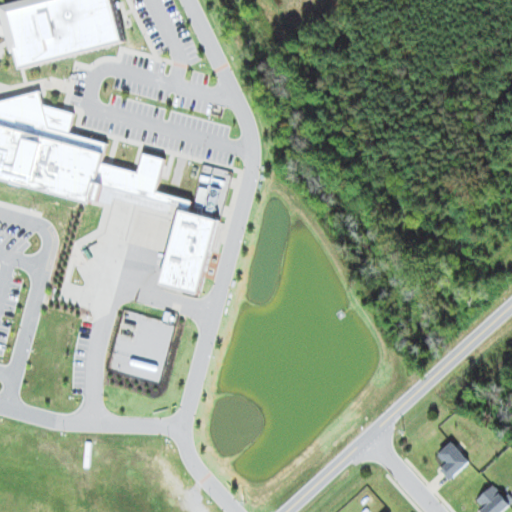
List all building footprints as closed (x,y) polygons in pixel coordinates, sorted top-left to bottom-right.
[(50,0),(11,11),(29,73),(135,43),(123,0),(50,0)] [(0,103),(42,92),(50,104),(81,111),(76,133),(122,143),(118,159),(130,162),(134,142),(174,151),(166,187),(193,202),(190,214),(223,223),(205,294),(165,284),(185,208),(142,197),(113,190),(108,207),(0,177),(0,103)] [(222,216),(229,184),(219,181),(221,170),(203,166),(194,206),(208,209),(207,212),(222,216)] [(110,363),(127,311),(175,325),(159,378),(110,363)] [(437,469),(450,481),(470,461),(452,441),(437,455),(444,462),(437,469)] [(511,502),(494,483),(477,500),(483,506),(478,511),(479,511),(501,511),(511,503),(511,502)]
